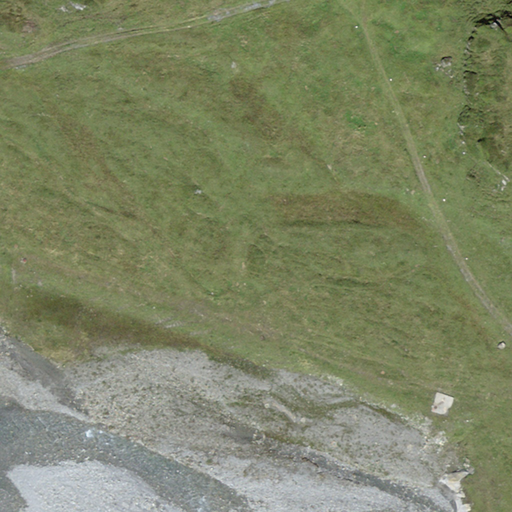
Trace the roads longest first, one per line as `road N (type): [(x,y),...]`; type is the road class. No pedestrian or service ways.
road 1 (track): [(511,329),(462,266),(437,209),(367,22),(376,0)]
road 2 (track): [(282,0),(0,67)]
